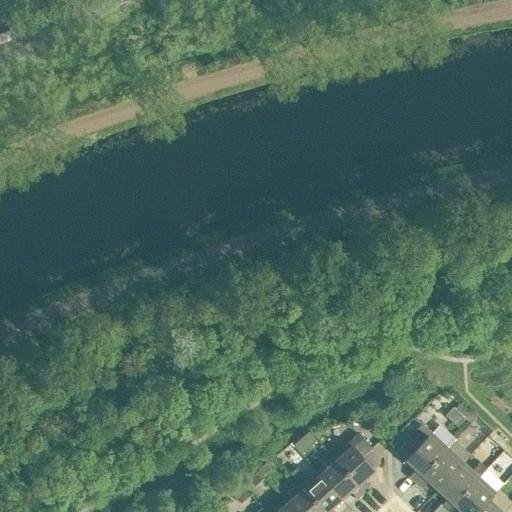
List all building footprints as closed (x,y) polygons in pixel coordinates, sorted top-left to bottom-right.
[(444,417),(457,428),(465,418),(453,407),(444,417)] [(408,476),(415,482),(446,448),(420,424),(394,452),(405,461),(406,461),(415,469),(408,476)] [(301,437),(309,446),(315,440),(307,431),(301,437)] [(358,434),(332,457),(362,492),(369,486),(363,479),(373,470),(371,467),(379,460),(370,449),(371,448),(358,434)] [(427,481),(437,490),(462,462),(446,448),(415,482),(421,488),(427,481)] [(332,457),(316,471),(340,499),(350,491),(356,498),(362,492),(332,457)] [(445,511),(478,477),(485,469),(479,462),(471,471),(462,462),(437,490),(446,498),(441,505),(440,504),(432,511),(445,511)] [(263,477),(270,470),(265,464),(257,471),(263,477)] [(289,474),(299,486),(322,511),(333,511),(330,508),(340,499),(316,471),(307,479),(297,467),(289,474)] [(254,487),(263,479),(256,472),(248,480),(254,487)] [(457,511),(459,510),(461,511),(474,511),(487,499),(488,499),(495,492),(478,477),(445,511),(457,511)] [(231,494),(240,505),(250,496),(241,486),(231,494)] [(322,511),(299,486),(283,500),(293,511),(322,511)] [(501,511),(488,499),(487,499),(474,511),(501,511)] [(293,511),(283,500),(269,511),(293,511)]
